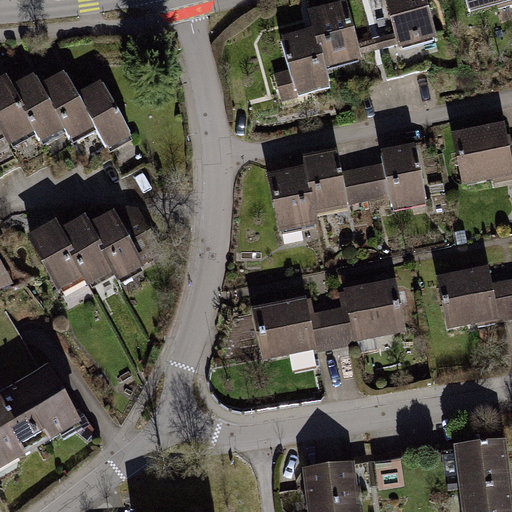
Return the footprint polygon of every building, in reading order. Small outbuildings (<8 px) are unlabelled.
[(375,0),(385,36),(365,41),(368,54),(389,48),(390,55),(431,45),(419,0),(375,0)] [(511,9),(511,0),(466,0),(473,21),(511,9)] [(309,27),(322,72),(359,62),(357,57),(368,54),(365,41),(351,46),(338,3),(305,13),(309,27)] [(285,70),(266,76),(274,103),(326,88),(322,72),(309,27),(275,36),(285,70)] [(34,88),(27,76),(3,89),(37,148),(60,135),(34,88)] [(68,95),(57,76),(34,88),(67,147),(89,135),(68,95)] [(3,89),(0,82),(0,141),(6,151),(30,138),(3,89)] [(92,82),(68,95),(102,155),(126,141),(92,82)] [(511,148),(505,150),(500,128),(449,139),(459,187),(490,181),(492,189),(511,184),(511,148)] [(387,214),(426,206),(413,143),(371,152),(375,167),(359,171),(367,208),(385,204),(387,214)] [(342,174),(337,152),(298,161),(299,167),(311,220),(367,208),(359,171),(342,174)] [(263,175),(276,238),(313,230),(311,220),(299,167),(263,175)] [(105,208),(80,221),(110,281),(114,289),(145,274),(144,271),(159,264),(133,211),(126,208),(109,216),(105,208)] [(80,221),(76,212),(51,224),(82,286),(85,293),(110,281),(80,221)] [(48,217),(22,230),(56,299),(82,286),(51,224),(48,217)] [(511,322),(511,309),(507,282),(485,286),(482,266),(429,275),(439,334),(511,322)] [(339,310),(322,314),(330,351),(403,336),(391,280),(335,292),(339,310)] [(330,351),(322,314),(306,317),(303,300),(248,310),(258,365),(330,351)] [(39,368),(0,392),(0,467),(73,423),(39,368)] [(464,489),(507,484),(502,443),(459,449),(464,489)] [(354,511),(347,463),(298,470),(304,511),(354,511)] [(466,511),(510,511),(507,484),(464,489),(466,511)]
